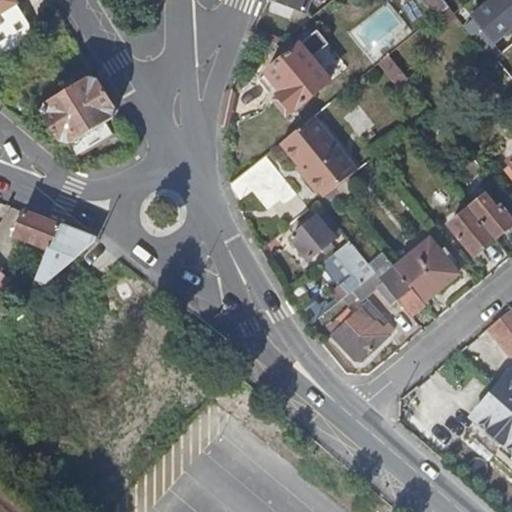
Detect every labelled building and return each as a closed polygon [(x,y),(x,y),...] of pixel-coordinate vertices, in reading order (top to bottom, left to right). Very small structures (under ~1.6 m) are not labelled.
[(0,0),(0,62),(41,38),(16,0),(0,0)] [(275,0),(306,11),(310,1),(315,2),(315,0),(275,0)] [(443,0),(432,0),(445,14),(451,9),(443,0)] [(511,0),(496,0),(473,19),(500,53),(511,43),(511,0)] [(286,94),(283,96),(297,113),(298,115),(334,84),(315,61),(334,45),(322,31),(271,74),(286,94)] [(393,57),(385,63),(410,94),(418,88),(393,57)] [(119,109),(102,81),(90,77),(91,70),(79,77),(82,82),(49,104),(42,103),(40,114),(48,116),(64,141),(74,143),(79,141),(86,152),(116,134),(109,122),(116,117),(117,112),(119,109)] [(291,118),(297,113),(283,96),(277,100),(291,118)] [(324,193),(357,166),(317,118),(285,145),(324,193)] [(478,179),(486,172),(476,160),(468,167),(478,179)] [(336,193),(362,172),(357,166),(324,193),(329,199),(336,193)] [(322,205),(329,214),(343,202),(336,193),(329,199),(322,205)] [(485,200),(471,211),(496,242),(501,249),(511,261),(511,259),(511,237),(507,232),(511,227),(511,217),(500,202),(492,209),(485,200)] [(322,205),(310,215),(316,222),(294,240),(313,262),(337,242),(331,234),(339,227),(329,214),(322,205)] [(477,256),(496,242),(471,211),(453,226),(477,256)] [(98,241),(25,213),(16,238),(49,250),(37,281),(49,286),(74,263),(98,241)] [(403,276),(425,303),(459,275),(431,240),(396,268),(403,276)] [(354,244),(339,256),(355,274),(333,292),(343,304),(379,275),(354,244)] [(393,274),(384,282),(412,316),(426,305),(425,303),(403,276),(398,280),(393,274)] [(0,293),(9,281),(0,275),(0,293)] [(390,323),(373,304),(337,336),(360,361),(367,361),(393,337),(385,328),(390,323)] [(511,312),(496,326),(511,344),(511,312)] [(511,438),(511,398),(500,388),(478,412),(483,418),(479,423),(493,436),(490,439),(498,447),(505,445),(511,438)]
